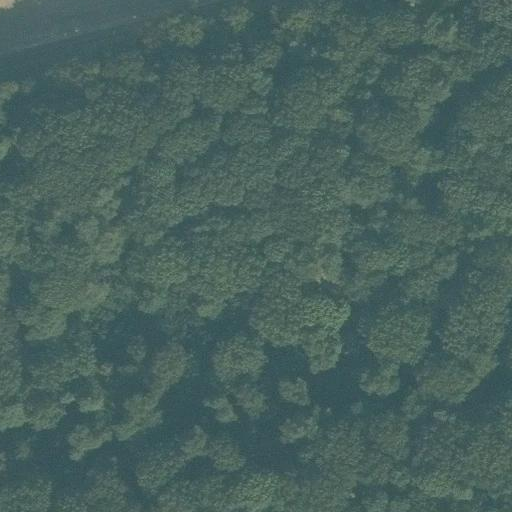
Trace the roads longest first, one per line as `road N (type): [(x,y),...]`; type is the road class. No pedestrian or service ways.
road 1 (track): [(23,511),(511,428)]
road 2 (track): [(245,0),(0,61)]
